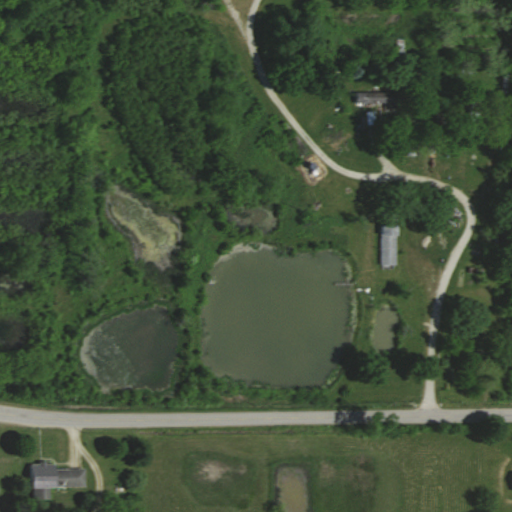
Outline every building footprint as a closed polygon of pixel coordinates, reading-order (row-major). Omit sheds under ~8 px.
[(377,102),(404,102),(404,92),(377,92),(377,102)] [(475,94),(465,94),(465,134),(475,134),(475,94)] [(432,148),(440,148),(440,112),(432,112),(432,148)] [(393,223),(377,223),(377,266),(393,266),(393,223)] [(45,499),(45,487),(81,487),(81,467),(51,467),(51,462),(25,462),(25,499),(45,499)]
